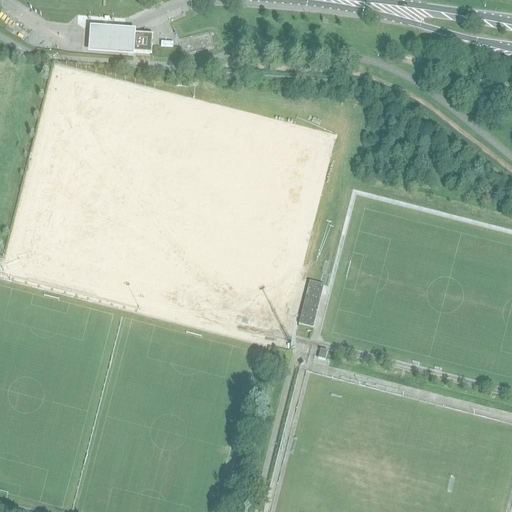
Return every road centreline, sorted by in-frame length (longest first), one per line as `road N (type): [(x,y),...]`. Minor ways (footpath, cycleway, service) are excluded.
road 1 (primary): [(348,2),(511,48)]
road 2 (primary): [(511,19),(348,2)]
